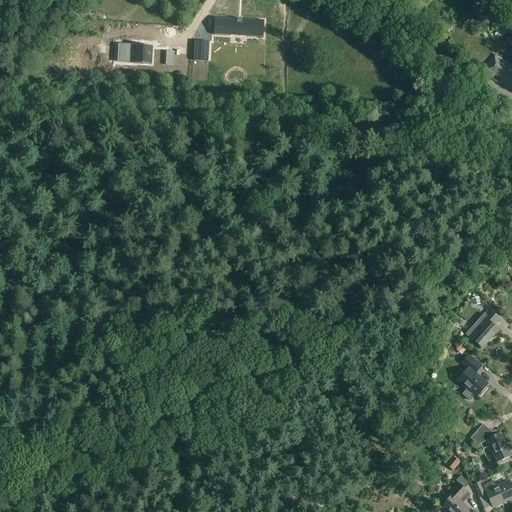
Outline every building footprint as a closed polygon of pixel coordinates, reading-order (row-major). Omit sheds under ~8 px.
[(491,0),(484,0),(477,4),(489,23),(501,16),(491,0)] [(214,10),(222,14),(226,6),(218,2),(214,10)] [(175,7),(172,14),(181,17),(183,10),(175,7)] [(264,17),(214,15),(213,34),(263,36),(264,17)] [(135,31),(145,34),(148,24),(138,21),(135,31)] [(143,46),(121,45),(120,57),(129,58),(128,63),(151,65),(153,50),(143,49),(143,46)] [(511,67),(498,59),(493,56),(483,72),(488,75),(493,78),(495,76),(500,79),(498,81),(511,89),(511,67)] [(478,298),(471,300),(473,306),(480,305),(478,298)] [(494,327),(499,320),(489,311),(482,318),(485,320),(469,337),(482,349),(498,331),(494,327)] [(460,346),(456,351),(461,355),(465,350),(460,346)] [(467,368),(456,381),(467,390),(464,394),(464,396),(469,400),(471,400),(474,396),(476,398),(488,385),(475,374),(481,367),(468,356),(462,363),(467,368)] [(497,464),(511,456),(511,454),(502,434),(495,436),(493,433),(484,425),(471,439),(478,445),(486,441),(497,464)] [(452,456),(444,464),(453,471),(460,463),(452,456)] [(459,484),(460,485),(465,489),(470,484),(461,476),(456,481),(459,484)] [(473,485),(479,498),(485,496),(479,482),(473,485)] [(496,489),(493,482),(484,486),(494,508),(511,500),(511,487),(510,483),(496,489)] [(440,508),(442,510),(444,511),(470,511),(460,502),(468,493),(465,489),(460,485),(459,484),(445,499),(447,501),(440,508)] [(424,497),(420,492),(415,497),(420,502),(424,497)]
